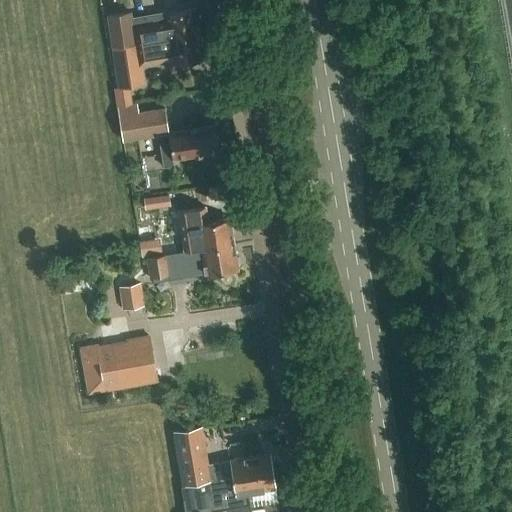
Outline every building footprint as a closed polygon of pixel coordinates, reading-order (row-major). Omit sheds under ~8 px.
[(167,20),(133,25),(135,42),(199,32),(198,21),(200,19),(199,13),(196,12),(196,7),(166,12),(167,20)] [(112,46),(135,42),(133,25),(131,11),(107,14),(112,46)] [(117,106),(136,103),(136,101),(132,102),(129,85),(146,83),(143,62),(172,57),(173,62),(203,57),(199,32),(135,42),(112,46),(118,87),(114,88),(117,106)] [(206,91),(163,97),(168,130),(210,124),(206,91)] [(136,103),(117,106),(122,138),(157,132),(162,164),(173,162),(172,156),(216,150),(213,127),(167,132),(163,108),(138,112),(136,103)] [(143,171),(159,169),(158,158),(142,160),(143,171)] [(151,207),(168,204),(166,192),(149,195),(151,207)] [(203,221),(200,206),(175,210),(178,229),(198,225),(200,238),(188,240),(189,249),(233,242),(231,230),(233,228),(232,222),(229,221),(229,217),(203,221)] [(149,241),(150,243),(142,244),(144,256),(147,256),(164,253),(162,239),(149,241)] [(196,248),(164,253),(147,256),(150,274),(167,272),(166,266),(203,260),(205,272),(236,267),(236,263),(238,261),(237,255),(234,253),(233,242),(196,248)] [(122,307),(143,304),(139,283),(119,286),(122,307)] [(88,393),(156,381),(148,335),(80,347),(88,393)] [(234,343),(232,365),(260,368),(263,347),(234,343)] [(165,421),(171,420),(182,419),(181,406),(164,408),(165,421)] [(240,408),(231,410),(233,417),(241,415),(240,408)] [(181,485),(270,471),(267,454),(206,463),(200,424),(172,429),(180,485),(181,485)] [(247,511),(245,492),(273,488),(270,471),(181,485),(180,485),(184,511),(247,511)]
